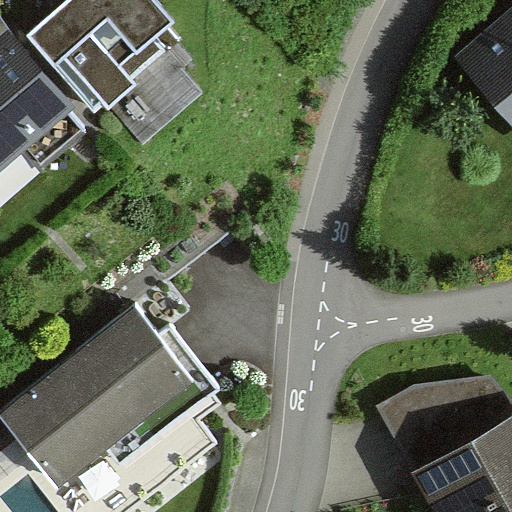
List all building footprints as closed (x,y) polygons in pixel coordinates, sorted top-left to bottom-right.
[(153,0),(47,0),(31,14),(98,92),(176,27),(153,0)] [(511,0),(457,49),(511,111),(511,0)] [(6,13),(0,18),(0,157),(75,92),(6,13)] [(158,280),(5,404),(79,494),(232,370),(158,280)] [(511,511),(511,399),(413,454),(444,511),(511,511)] [(0,481),(36,456),(0,406),(0,481)]
